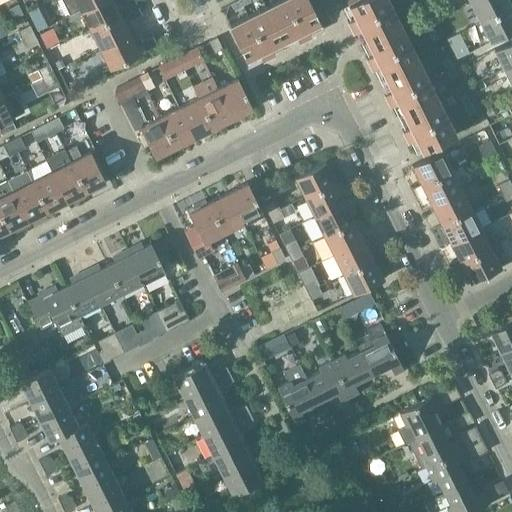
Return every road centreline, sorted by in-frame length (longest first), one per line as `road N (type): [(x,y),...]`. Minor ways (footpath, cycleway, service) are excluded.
road 1 (residential): [(441,316),(336,116),(307,113),(156,190)]
road 2 (residential): [(237,347),(156,190)]
road 3 (residential): [(156,190),(0,268)]
road 4 (residential): [(511,456),(441,316)]
